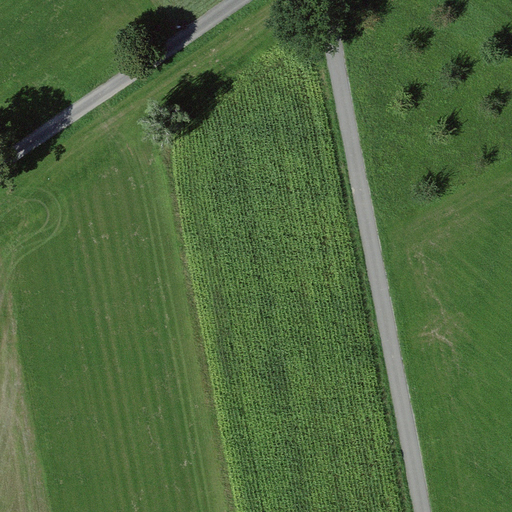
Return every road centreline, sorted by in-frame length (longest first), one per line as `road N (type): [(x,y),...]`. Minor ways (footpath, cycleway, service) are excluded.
road 1 (unclassified): [(325,0),(424,511)]
road 2 (unclassified): [(0,169),(241,0)]
